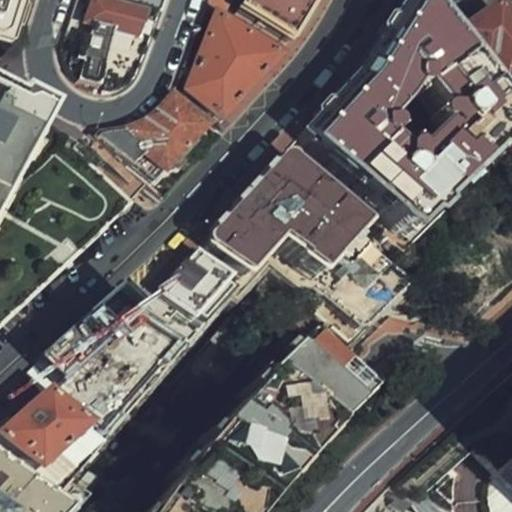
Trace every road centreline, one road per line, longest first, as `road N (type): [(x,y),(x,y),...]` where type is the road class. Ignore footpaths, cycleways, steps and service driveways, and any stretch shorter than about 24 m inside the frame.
road 1 (tertiary): [(0,377),(165,221),(284,90),(350,0)]
road 2 (residential): [(181,0),(153,76),(126,108),(109,113),(69,104),(46,73),(43,32),(53,0)]
road 3 (primary): [(327,509),(511,341)]
